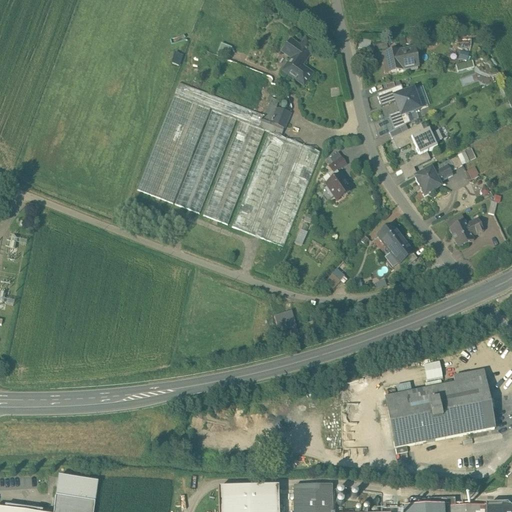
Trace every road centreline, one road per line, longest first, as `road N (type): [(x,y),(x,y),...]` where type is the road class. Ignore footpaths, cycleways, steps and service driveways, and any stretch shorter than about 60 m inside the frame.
road 1 (secondary): [(511,282),(269,371),(135,396),(0,402)]
road 2 (unclassified): [(0,181),(207,266),(313,299),(381,295),(452,267)]
road 3 (tertiary): [(452,267),(367,140),(335,0)]
